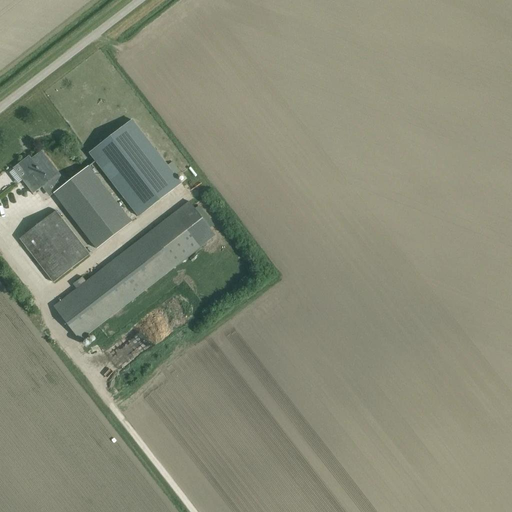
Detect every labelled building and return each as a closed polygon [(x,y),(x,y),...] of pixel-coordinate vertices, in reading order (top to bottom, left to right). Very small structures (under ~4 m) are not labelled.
[(132,120),(90,153),(138,216),(181,183),(132,120)] [(46,185),(60,173),(59,173),(41,151),(42,151),(32,159),(29,156),(19,164),(19,165),(20,164),(32,180),(32,181),(38,176),(46,185)] [(54,194),(97,249),(132,222),(89,167),(54,194)] [(190,185),(185,189),(192,197),(197,193),(190,185)] [(53,283),(90,254),(56,211),(20,239),(53,283)] [(55,307),(80,340),(200,247),(174,214),(55,307)] [(84,348),(88,354),(100,345),(96,339),(84,348)] [(106,362),(93,368),(95,373),(108,367),(106,362)]
